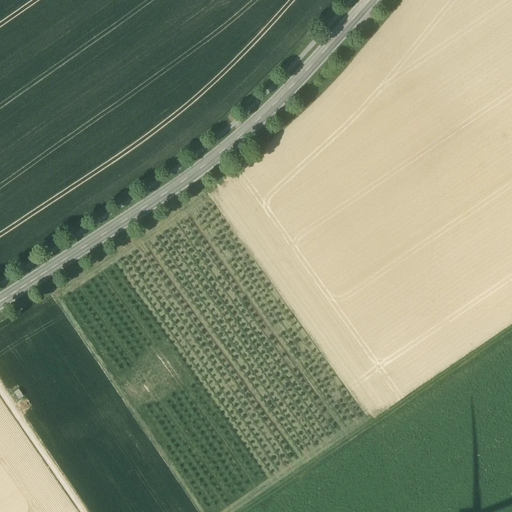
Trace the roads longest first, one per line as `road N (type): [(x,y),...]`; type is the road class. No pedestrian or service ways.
road 1 (secondary): [(0,302),(246,131),(369,0)]
road 2 (track): [(81,511),(0,391)]
